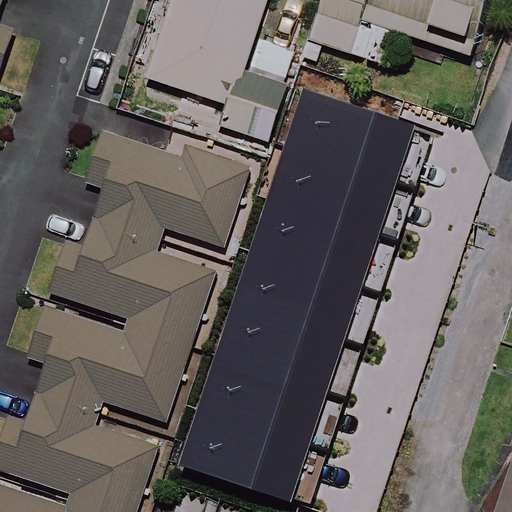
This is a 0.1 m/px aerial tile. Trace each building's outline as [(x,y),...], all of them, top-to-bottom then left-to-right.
[(0,20),(5,0),(0,0),(0,79),(12,38),(0,34),(0,20)] [(236,97),(268,0),(177,0),(150,81),(233,109),(236,97)] [(490,0),(326,0),(312,44),(385,67),(396,34),(471,58),(490,0)] [(419,134),(304,98),(183,472),(298,509),(419,134)] [(95,226),(163,248),(167,236),(230,257),(258,173),(196,152),(192,162),(102,132),(86,181),(107,188),(95,226)] [(115,326),(198,353),(223,277),(161,257),(163,248),(95,226),(68,305),(117,321),(115,326)] [(39,397),(106,420),(110,409),(172,430),(198,353),(115,326),(114,329),(66,313),(42,305),(27,349),(53,357),(39,397)] [(429,342),(381,325),(363,378),(411,395),(429,342)] [(63,504),(87,511),(144,511),(167,446),(104,425),(106,420),(39,397),(13,476),(67,494),(63,504)] [(511,511),(511,476),(499,511),(511,511)] [(87,511),(63,504),(62,510),(8,492),(1,511),(87,511)]
